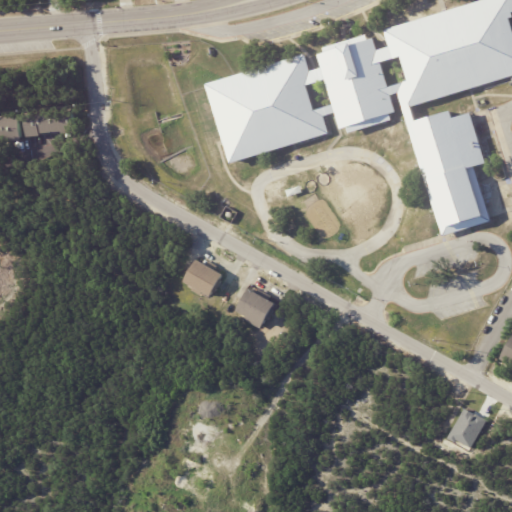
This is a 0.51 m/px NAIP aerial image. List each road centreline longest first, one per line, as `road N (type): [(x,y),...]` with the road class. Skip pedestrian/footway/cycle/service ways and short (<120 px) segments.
road 1 (residential): [(95,19),(116,169),(140,190),(511,395)]
road 2 (tertiary): [(0,24),(231,4)]
